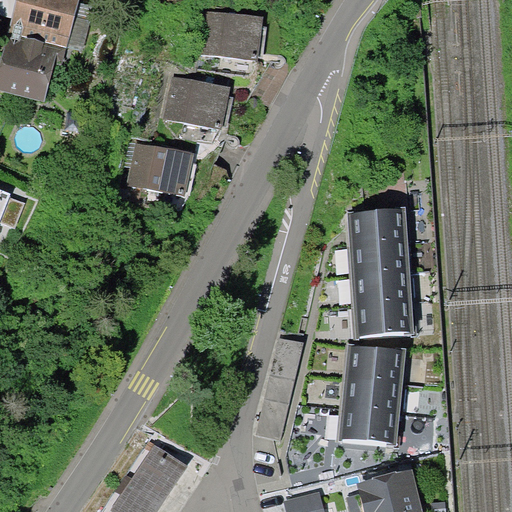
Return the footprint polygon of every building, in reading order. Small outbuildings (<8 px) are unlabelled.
[(16,0),(0,0),(0,14),(12,18),(16,0)] [(80,0),(16,0),(12,18),(0,63),(0,89),(45,101),(57,59),(64,61),(69,44),(76,17),(80,2),(80,0)] [(93,6),(80,2),(76,17),(90,20),(93,6)] [(263,17),(206,11),(201,54),(258,61),(259,55),(260,43),(262,26),(263,17)] [(90,20),(76,17),(69,44),(83,48),(90,20)] [(267,27),(262,26),(260,43),(259,55),(264,55),(267,27)] [(230,87),(172,76),(164,118),(222,129),(222,126),(225,113),(229,96),(230,87)] [(233,97),(229,96),(225,113),(222,126),(227,127),(233,97)] [(194,154),(135,143),(127,185),(186,197),(186,193),(192,167),(192,163),(194,154)] [(197,163),(192,163),(192,167),(186,193),(191,194),(197,163)] [(10,194),(0,189),(0,223),(1,222),(10,194)] [(25,203),(10,198),(1,222),(15,228),(25,203)] [(344,211),(347,245),(407,240),(405,206),(401,206),(401,209),(354,212),(353,211),(344,211)] [(347,245),(349,275),(410,270),(407,240),(347,245)] [(349,275),(352,305),(412,301),(410,270),(349,275)] [(412,301),(352,305),(355,338),(360,338),(360,335),(410,331),(410,334),(415,334),(412,301)] [(304,343),(279,337),(255,435),(280,441),(304,343)] [(346,344),(343,377),(403,383),(406,350),(346,344)] [(343,377),(341,407),(400,413),(403,383),(343,377)] [(400,413),(341,407),(338,438),(338,441),(342,441),(343,438),(391,443),(391,446),(397,446),(397,443),(400,413)] [(157,511),(187,466),(153,443),(131,478),(120,494),(112,506),(121,511),(157,511)] [(364,511),(412,511),(422,510),(413,470),(357,483),(360,494),(363,506),(364,511)] [(120,494),(131,478),(125,474),(114,491),(120,494)] [(324,511),(319,492),(284,500),(286,511),(324,511)] [(364,511),(363,506),(360,494),(346,497),(349,511),(364,511)] [(446,511),(446,502),(431,503),(431,511),(446,511)]
